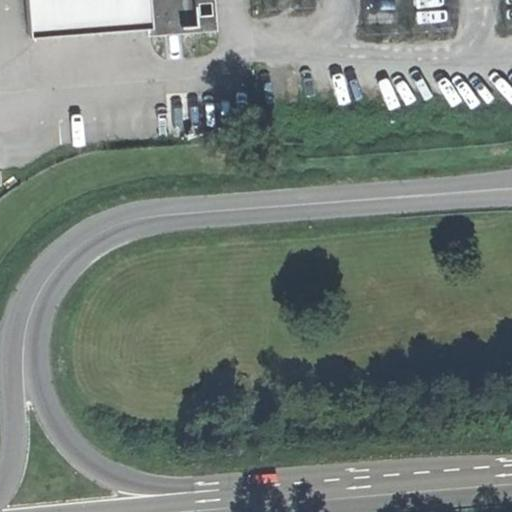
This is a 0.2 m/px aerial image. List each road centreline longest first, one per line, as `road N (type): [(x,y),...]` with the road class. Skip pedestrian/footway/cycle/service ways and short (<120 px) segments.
road 1 (primary): [(511,183),(115,219),(49,268),(21,327)]
road 2 (primary): [(214,509),(511,483)]
road 3 (primary): [(214,509),(132,487),(73,450),(44,409),(21,327)]
road 4 (tertiary): [(21,327),(0,480)]
